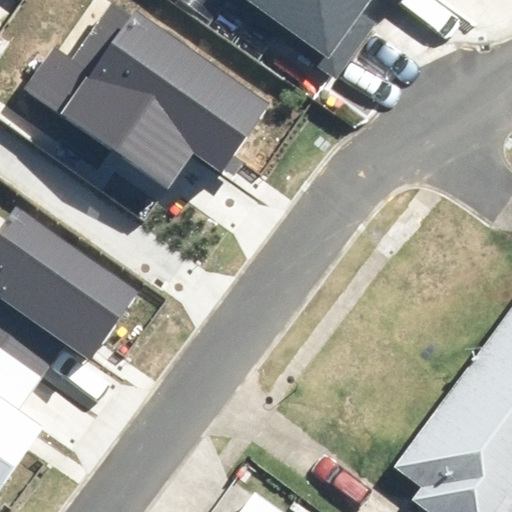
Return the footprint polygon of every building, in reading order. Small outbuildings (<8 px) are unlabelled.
[(9,0),(0,0),(0,40),(6,45),(29,14),(9,0)] [(229,0),(322,64),(366,0),(229,0)] [(128,20),(71,107),(206,196),(264,109),(128,20)] [(10,206),(0,220),(0,308),(85,366),(135,291),(10,206)] [(511,327),(403,485),(442,511),(508,511),(511,507),(511,327)] [(0,402),(0,477),(35,426),(0,402)] [(279,511),(258,494),(243,511),(279,511)]
